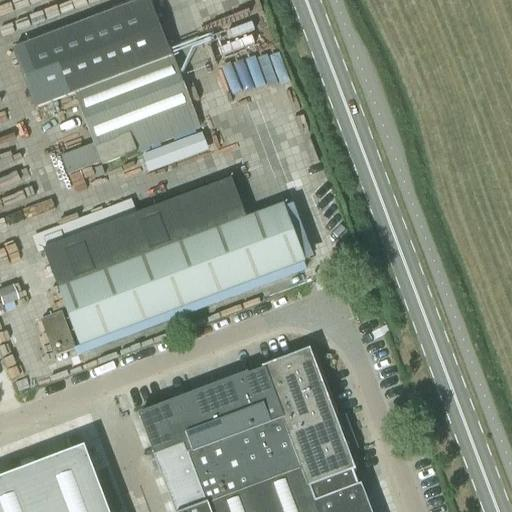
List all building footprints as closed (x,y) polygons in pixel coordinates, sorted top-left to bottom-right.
[(101,166),(198,130),(149,0),(12,52),(34,111),(74,96),(93,146),(60,158),(66,177),(100,164),(101,166)] [(43,254),(57,292),(79,349),(304,265),(283,208),(247,221),(232,182),(43,254)] [(0,306),(13,302),(9,289),(0,292),(0,306)] [(53,359),(74,351),(60,315),(40,322),(53,359)] [(138,417),(150,448),(173,511),(369,511),(361,488),(358,489),(353,474),(356,472),(347,450),(349,449),(347,442),(344,442),(310,352),(138,417)] [(109,511),(86,450),(0,482),(0,511),(109,511)]
